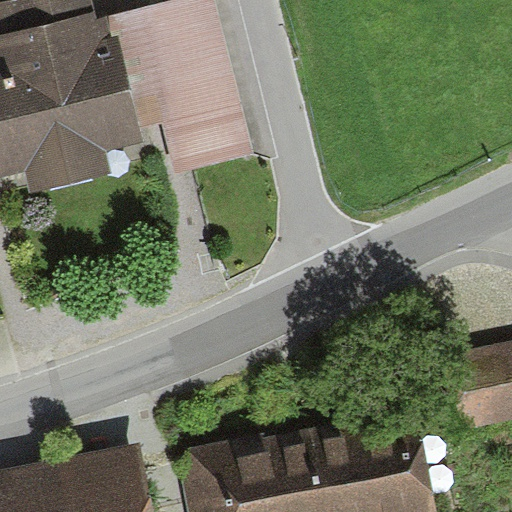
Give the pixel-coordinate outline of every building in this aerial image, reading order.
[(0,0),(0,49),(93,26),(87,0),(0,0)] [(141,135),(165,128),(179,179),(256,158),(212,0),(187,0),(103,23),(110,49),(117,47),(141,135)] [(0,193),(28,186),(34,205),(111,183),(105,166),(146,154),(141,135),(117,47),(110,49),(103,23),(93,26),(0,49),(0,193)] [(463,426),(511,416),(511,338),(449,350),(463,426)] [(195,511),(415,511),(429,509),(407,403),(183,450),(195,511)] [(0,511),(145,511),(129,439),(0,467),(0,511)]
